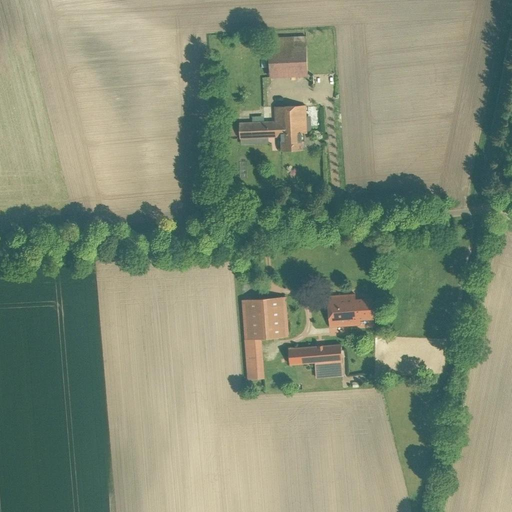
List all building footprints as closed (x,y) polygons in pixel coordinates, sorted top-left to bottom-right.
[(268,41),(269,79),(306,77),(304,39),(268,41)] [(238,117),(239,147),(269,146),(269,139),(276,139),(276,151),(305,151),(304,107),(273,107),(273,122),(260,122),(259,117),(238,117)] [(327,297),(329,329),(375,327),(373,302),(356,302),(355,296),(327,297)] [(242,301),(245,342),(264,341),(289,339),(287,298),(242,301)] [(264,341),(245,342),(247,382),(267,381),(264,341)] [(291,367),(315,366),(316,380),(344,378),(341,345),(289,349),(291,367)]
